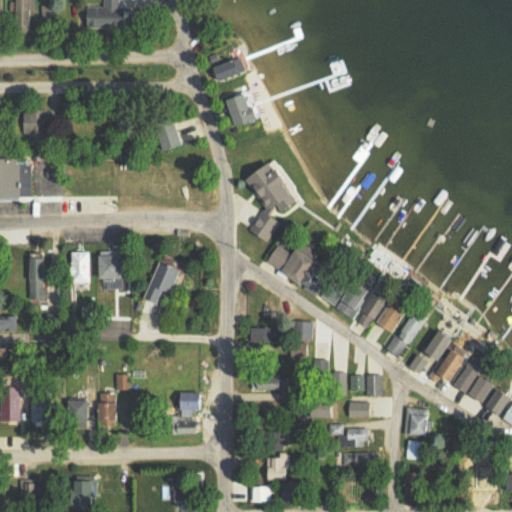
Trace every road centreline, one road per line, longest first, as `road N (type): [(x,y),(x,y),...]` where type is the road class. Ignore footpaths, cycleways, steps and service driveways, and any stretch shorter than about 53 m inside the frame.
road 1 (residential): [(222,511),(227,179),(194,91)]
road 2 (residential): [(493,435),(236,266),(228,249)]
road 3 (residential): [(228,249),(202,225),(0,225)]
road 4 (residential): [(0,456),(222,456)]
road 5 (residential): [(194,91),(173,62),(0,65)]
road 6 (residential): [(0,93),(194,91)]
road 7 (residential): [(391,511),(399,377)]
